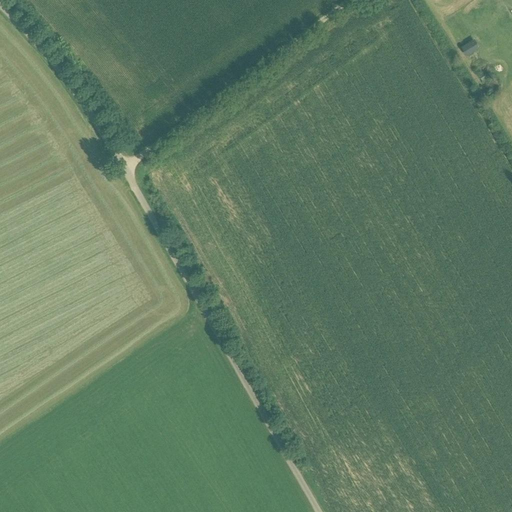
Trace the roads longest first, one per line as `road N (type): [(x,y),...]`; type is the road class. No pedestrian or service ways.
road 1 (unclassified): [(318,511),(125,169)]
road 2 (unclassified): [(125,169),(351,0)]
road 3 (unclassified): [(125,169),(0,3)]
